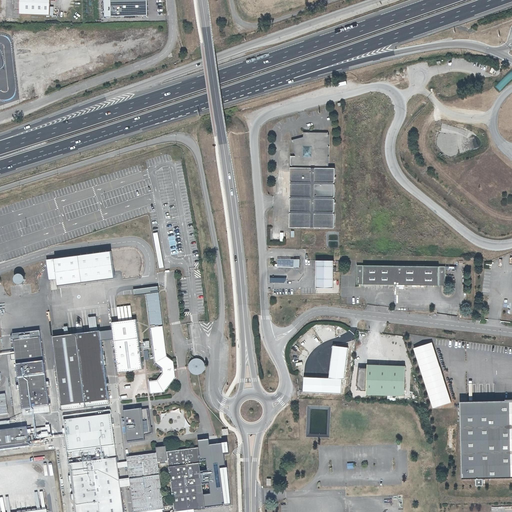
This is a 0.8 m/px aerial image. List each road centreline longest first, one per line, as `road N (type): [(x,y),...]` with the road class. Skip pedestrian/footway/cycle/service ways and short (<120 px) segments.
road 1 (unclassified): [(511,243),(469,236),(399,179),(388,144),(398,104),(388,90),(371,86),(266,114),(252,133),(268,334)]
road 2 (unclassified): [(234,407),(214,393),(221,295),(197,153),(187,140),(164,138),(0,189)]
road 3 (motorway): [(440,0),(0,147)]
road 4 (motorway): [(381,0),(0,138)]
road 5 (secondary): [(200,0),(245,357)]
road 6 (motorway): [(0,166),(274,77)]
road 7 (motorway): [(274,77),(495,0)]
road 8 (motorway): [(274,77),(287,81),(452,42),(498,53)]
road 9 (unclassified): [(0,113),(157,58),(173,37),(171,0)]
road 10 (unclassified): [(511,333),(320,311),(294,325)]
